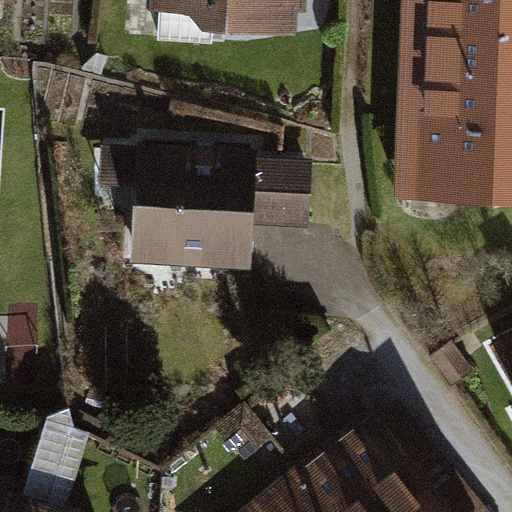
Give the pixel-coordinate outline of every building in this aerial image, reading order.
[(298,0),(159,0),(159,7),(179,6),(192,24),(298,30),(298,0)] [(511,0),(400,0),(394,197),(511,200),(511,0)] [(120,152),(116,260),(254,266),(256,221),(317,223),(319,160),(120,152)] [(511,383),(511,330),(490,343),(511,383)] [(454,511),(366,408),(243,511),(454,511)] [(43,511),(0,496),(0,511),(43,511)]
